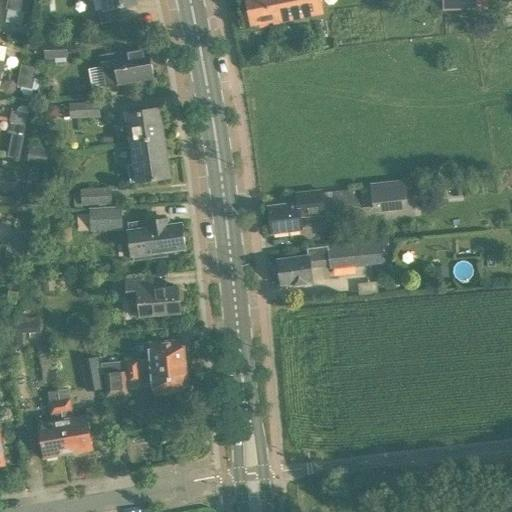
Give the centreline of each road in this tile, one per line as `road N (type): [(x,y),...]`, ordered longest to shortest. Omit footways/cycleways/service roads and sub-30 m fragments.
road 1 (primary): [(251,473),(221,192),(186,0)]
road 2 (unclassified): [(251,473),(511,446)]
road 3 (residential): [(198,485),(44,511)]
